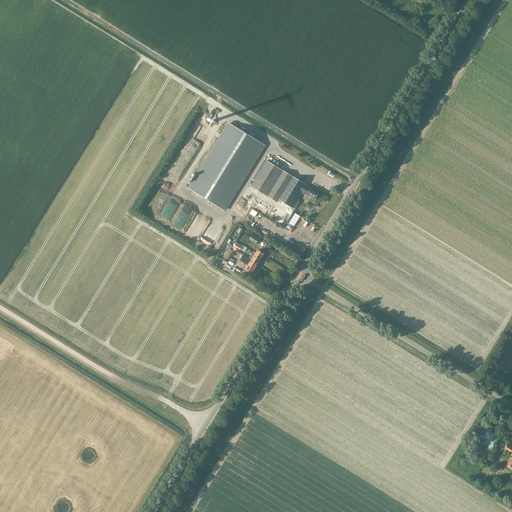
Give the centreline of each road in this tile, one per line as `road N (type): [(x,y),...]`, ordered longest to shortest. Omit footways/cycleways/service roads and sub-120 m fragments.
road 1 (unclassified): [(303,277),(467,0)]
road 2 (unclassified): [(511,405),(303,277)]
road 3 (unclassified): [(206,424),(303,277)]
